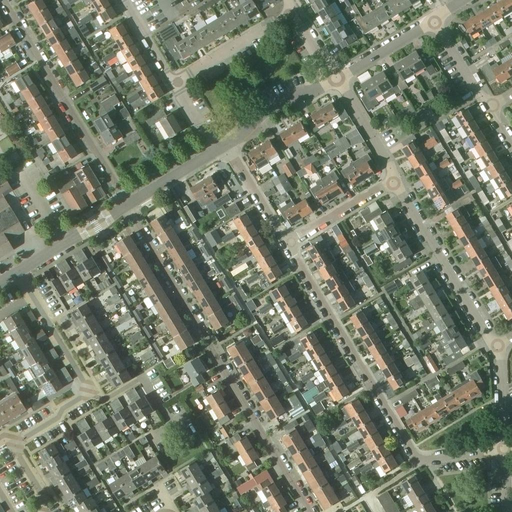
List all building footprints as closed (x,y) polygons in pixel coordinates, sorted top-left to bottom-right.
[(35,0),(26,5),(33,15),(46,8),(40,0),(35,0)] [(96,0),(92,3),(98,13),(110,6),(106,0),(96,0)] [(244,0),(246,2),(239,6),(248,20),(259,13),(251,1),(250,0),(244,0)] [(252,0),(251,1),(259,13),(276,2),(274,0),(252,0)] [(316,14),(318,12),(330,4),(327,0),(314,0),(312,1),(312,2),(314,5),(312,7),(316,14)] [(395,0),(392,0),(383,5),(391,18),(392,20),(400,15),(398,13),(402,11),(395,0)] [(409,0),(395,0),(402,11),(403,13),(411,9),(409,7),(412,5),(409,0)] [(511,10),(505,0),(502,0),(495,5),(502,18),(511,12),(511,10)] [(208,2),(197,9),(200,13),(211,6),(208,2)] [(322,24),(325,23),(337,15),(330,4),(318,12),(320,16),(318,17),(322,24)] [(351,7),(357,16),(361,14),(359,11),(355,5),(351,7)] [(383,5),(373,11),(382,26),(389,22),(388,20),(391,18),(383,5)] [(495,5),(484,11),(492,24),(502,18),(495,5)] [(110,6),(98,13),(104,23),(116,16),(110,6)] [(235,8),(229,12),(237,26),(248,20),(239,6),(235,8)] [(33,15),(39,26),(52,18),(46,8),(33,15)] [(197,9),(187,15),(189,19),(193,17),(200,13),(197,9)] [(58,15),(61,19),(66,16),(64,11),(58,15)] [(361,14),(357,16),(355,18),(365,35),(370,31),(371,33),(378,28),(377,26),(381,24),(382,26),(373,11),(363,18),(361,14)] [(484,11),(474,18),(482,31),(492,24),(484,11)] [(229,12),(218,19),(226,33),(237,26),(229,12)] [(87,22),(92,19),(89,14),(84,17),(87,22)] [(187,15),(175,22),(178,26),(189,19),(187,15)] [(327,27),(325,28),(329,35),(331,34),(331,33),(344,26),(337,15),(325,23),(327,27)] [(87,22),(84,17),(79,21),(82,26),(87,22)] [(39,26),(45,36),(58,28),(52,18),(39,26)] [(482,31),(474,18),(463,24),(471,37),(482,31)] [(218,19),(207,25),(215,39),(226,33),(218,19)] [(175,22),(158,33),(175,61),(182,57),(182,59),(194,52),(185,38),(177,43),(174,38),(179,35),(175,28),(178,26),(175,22)] [(108,30),(114,41),(127,33),(120,23),(108,30)] [(333,37),(331,39),(335,46),(340,43),(343,48),(357,40),(347,24),(344,26),(331,33),(331,34),(333,37)] [(207,25),(196,32),(204,45),(215,39),(207,25)] [(45,36),(51,46),(64,38),(58,28),(45,36)] [(196,32),(185,38),(194,52),(204,45),(196,32)] [(0,52),(1,52),(3,56),(11,51),(9,47),(14,43),(9,34),(2,37),(0,33),(0,52)] [(114,41),(121,51),(133,44),(127,33),(114,41)] [(101,34),(95,38),(98,42),(104,39),(101,34)] [(51,46),(57,56),(70,49),(64,38),(51,46)] [(121,51),(127,61),(139,54),(133,44),(121,51)] [(85,47),(80,50),(82,55),(84,54),(88,52),(85,47)] [(57,56),(64,67),(77,59),(70,49),(57,56)] [(115,57),(112,52),(107,55),(110,60),(115,57)] [(416,52),(405,59),(414,74),(425,67),(430,76),(436,73),(429,60),(423,64),(416,52)] [(127,61),(133,71),(145,64),(139,54),(127,61)] [(107,55),(101,59),(103,61),(104,63),(104,64),(110,60),(107,55)] [(511,58),(502,64),(510,77),(511,75),(511,58)] [(64,67),(70,77),(83,69),(77,59),(64,67)] [(395,80),(402,91),(408,87),(403,80),(414,74),(405,59),(394,66),(401,77),(395,80)] [(5,69),(9,76),(20,69),(15,63),(5,69)] [(510,77),(502,64),(499,67),(496,63),(490,67),(488,63),(481,68),(490,83),(496,78),(500,83),(510,77)] [(133,71),(139,82),(151,74),(145,64),(133,71)] [(83,69),(70,77),(76,87),(89,79),(83,69)] [(128,77),(125,72),(119,76),(122,81),(128,77)] [(383,72),(372,79),(381,93),(385,100),(396,94),(396,95),(402,91),(395,80),(390,84),(383,72)] [(14,81),(20,91),(33,83),(27,73),(14,81)] [(151,74),(139,82),(145,92),(157,85),(151,74)] [(93,93),(107,84),(103,76),(89,85),(93,93)] [(122,81),(119,76),(114,79),(117,84),(122,81)] [(381,93),(372,79),(361,85),(368,97),(362,100),(368,111),(375,107),(374,106),(378,104),(374,97),(381,93)] [(20,91),(26,101),(39,94),(33,83),(20,91)] [(138,96),(139,98),(141,100),(148,96),(151,102),(164,95),(157,85),(145,92),(138,96)] [(423,91),(417,95),(422,103),(428,100),(423,91)] [(134,101),(139,98),(138,96),(136,93),(131,96),(134,101)] [(26,101),(32,111),(45,104),(39,94),(26,101)] [(93,121),(100,133),(114,125),(110,118),(111,118),(110,117),(114,115),(115,110),(113,106),(119,103),(114,94),(100,103),(102,107),(100,108),(98,116),(100,117),(93,121)] [(129,104),(134,101),(131,96),(126,99),(129,104)] [(10,97),(5,100),(7,105),(13,101),(10,97)] [(332,103),(321,109),(330,123),(340,117),(342,120),(348,116),(340,103),(334,106),(332,103)] [(32,111),(38,122),(51,114),(45,104),(32,111)] [(144,119),(149,127),(159,121),(169,139),(181,131),(171,114),(167,116),(162,108),(144,119)] [(330,123),(321,109),(311,116),(314,120),(309,123),(315,132),(330,123)] [(456,115),(462,126),(473,119),(467,109),(456,115)] [(38,122),(45,132),(57,124),(51,114),(38,122)] [(462,126),(468,136),(480,129),(473,119),(462,126)] [(301,122),(291,128),(298,140),(308,133),(301,122)] [(45,132),(51,142),(64,134),(57,124),(45,132)] [(114,125),(100,133),(108,145),(122,136),(125,134),(123,130),(120,132),(119,131),(118,132),(114,125)] [(23,132),(26,136),(35,130),(32,126),(23,132)] [(298,140),(291,128),(280,135),(287,146),(298,140)] [(468,136),(475,147),(486,140),(480,129),(468,136)] [(123,140),(127,146),(140,138),(137,132),(136,131),(123,140)] [(51,142),(57,152),(70,145),(64,134),(51,142)] [(448,135),(443,137),(447,144),(451,141),(448,135)] [(345,137),(340,140),(343,145),(348,141),(345,137)] [(29,142),(32,146),(38,143),(35,138),(29,142)] [(354,138),(348,141),(351,146),(357,143),(354,138)] [(270,140),(260,147),(269,162),(279,156),(270,140)] [(335,143),(338,148),(343,145),(340,140),(335,143)] [(475,147),(481,157),(492,150),(486,140),(475,147)] [(414,141),(402,148),(408,158),(425,148),(424,145),(417,146),(414,141)] [(70,145),(57,152),(63,162),(76,155),(70,145)] [(343,145),(338,148),(340,153),(346,149),(343,145)] [(260,147),(249,153),(259,170),(269,164),(268,162),(269,162),(260,147)] [(284,152),(289,159),(294,156),(289,149),(284,152)] [(452,152),(456,158),(461,155),(457,149),(452,152)] [(481,157),(487,167),(499,160),(492,150),(481,157)] [(420,151),(409,158),(415,168),(426,161),(420,151)] [(367,154),(354,162),(365,180),(375,174),(371,168),(375,166),(367,154)] [(461,155),(456,158),(459,164),(464,161),(461,155)] [(317,160),(312,163),(315,168),(320,165),(317,160)] [(487,167),(483,170),(489,180),(494,178),(505,171),(499,160),(487,167)] [(365,180),(354,162),(353,161),(350,163),(349,166),(341,171),(348,183),(351,181),(354,186),(365,180)] [(415,168),(421,179),(432,172),(426,161),(415,168)] [(282,167),(288,178),(296,173),(289,162),(282,167)] [(307,167),(305,168),(308,173),(310,176),(317,172),(315,168),(312,163),(307,167)] [(86,165),(74,173),(77,179),(72,181),(64,186),(67,191),(61,194),(73,214),(85,207),(86,206),(85,205),(89,203),(90,204),(91,203),(92,203),(104,195),(100,188),(101,188),(86,165)] [(432,172),(421,179),(427,189),(438,182),(439,182),(442,180),(438,174),(439,171),(438,168),(437,169),(432,171),(432,172)] [(465,173),(468,179),(473,176),(469,170),(465,173)] [(0,256),(12,249),(7,241),(24,231),(3,197),(2,196),(12,191),(0,172),(0,171),(0,256)] [(334,171),(321,179),(322,180),(323,181),(333,199),(344,192),(338,182),(340,181),(334,171)] [(494,178),(500,188),(511,181),(505,171),(494,178)] [(219,188),(214,180),(211,176),(201,182),(217,209),(232,200),(228,194),(218,200),(212,191),(219,188)] [(473,176),(468,179),(472,185),(477,182),(473,176)] [(273,181),(276,185),(281,182),(278,177),(273,181)] [(310,189),(314,196),(317,194),(323,205),(333,199),(323,181),(322,180),(321,179),(321,178),(315,182),(317,185),(310,189)] [(281,182),(276,185),(282,196),(287,192),(284,187),(289,184),(286,179),(281,182)] [(292,189),(286,179),(289,184),(284,187),(287,192),(292,189)] [(511,182),(511,181),(500,188),(506,198),(511,194),(511,182)] [(217,209),(201,182),(190,189),(197,201),(202,198),(211,213),(217,209)] [(263,186),(266,191),(274,187),(271,182),(263,186)] [(438,182),(427,189),(433,199),(445,192),(438,182)] [(452,191),(450,189),(445,192),(433,199),(439,209),(451,203),(457,199),(452,191)] [(477,193),(481,199),(486,197),(482,190),(477,193)] [(446,216),(452,227),(465,219),(469,216),(464,207),(474,200),(471,195),(452,207),(454,211),(446,216)] [(486,197),(481,199),(485,205),(489,202),(486,197)] [(247,199),(242,202),(245,208),(248,206),(251,204),(247,199)] [(306,200),(296,206),(303,217),(313,211),(306,200)] [(303,217),(296,206),(293,202),(280,210),(286,220),(289,218),(292,223),(303,217)] [(201,218),(191,203),(184,207),(193,223),(201,218)] [(226,209),(231,218),(241,211),(236,203),(226,209)] [(361,212),(364,217),(372,213),(369,208),(361,212)] [(374,219),(381,230),(394,222),(387,211),(383,214),(380,208),(372,213),(364,217),(367,223),(374,219)] [(183,220),(184,221),(188,218),(182,209),(178,211),(181,216),(183,220)] [(234,221),(240,231),(253,223),(247,213),(234,221)] [(492,216),(498,227),(502,224),(496,214),(492,216)] [(164,215),(151,223),(159,235),(172,227),(175,225),(173,223),(172,221),(171,219),(168,221),(164,215)] [(181,216),(174,221),(176,225),(183,220),(181,216)] [(452,227),(458,237),(471,229),(465,219),(452,227)] [(387,241),(400,233),(394,222),(381,230),(375,233),(381,244),(387,241)] [(242,233),(247,242),(259,234),(254,226),(253,223),(240,231),(242,233)] [(502,224),(498,227),(502,233),(506,230),(502,224)] [(172,227),(159,235),(164,244),(177,236),(172,227)] [(215,229),(205,236),(212,247),(223,241),(221,239),(215,229)] [(458,237),(465,248),(477,240),(471,229),(458,237)] [(235,237),(232,232),(227,235),(230,240),(235,237)] [(389,254),(394,252),(407,244),(400,233),(387,241),(391,247),(386,249),(389,254)] [(247,242),(253,251),(265,244),(261,238),(259,234),(247,242)] [(337,237),(341,243),(346,240),(342,234),(337,237)] [(130,235),(117,243),(124,256),(137,248),(130,235)] [(230,240),(227,235),(221,239),(223,241),(224,244),(230,240)] [(164,244),(169,252),(182,244),(177,236),(164,244)] [(313,246),(307,250),(314,260),(330,250),(321,237),(311,243),(313,246)] [(341,244),(339,245),(342,249),(349,245),(346,240),(341,243),(341,244)] [(465,248),(471,258),(483,250),(477,240),(465,248)] [(182,244),(169,252),(174,260),(187,252),(182,244)] [(256,257),(259,262),(271,254),(265,244),(253,251),(256,257)] [(375,244),(370,248),(373,253),(379,250),(375,244)] [(407,244),(394,252),(400,263),(394,267),(397,273),(413,263),(409,257),(413,255),(407,244)] [(137,248),(124,256),(130,265),(143,257),(137,248)] [(373,253),(370,248),(364,251),(368,256),(373,253)] [(82,250),(78,252),(93,277),(101,272),(93,258),(92,257),(88,260),(82,250)] [(330,250),(314,260),(320,270),(331,263),(336,261),(330,250)] [(471,258),(477,268),(490,261),(483,250),(471,258)] [(80,265),(75,267),(84,282),(85,282),(93,277),(78,252),(74,255),(80,265)] [(187,252),(174,260),(179,268),(192,260),(187,252)] [(248,257),(245,252),(239,256),(242,261),(248,257)] [(271,254),(259,262),(262,267),(256,271),(257,273),(258,276),(277,264),(271,254)] [(355,255),(350,258),(354,264),(358,261),(355,255)] [(101,258),(107,267),(110,265),(105,256),(101,258)] [(239,256),(233,259),(237,264),(242,261),(239,256)] [(143,257),(130,265),(134,272),(147,264),(143,257)] [(65,260),(61,262),(76,287),(84,282),(75,267),(71,270),(65,260)] [(192,260),(179,268),(184,276),(197,268),(192,260)] [(477,268),(483,279),(496,271),(490,261),(477,268)] [(63,275),(59,277),(68,292),(76,287),(61,262),(57,265),(58,267),(63,275)] [(320,270),(326,281),(338,274),(331,263),(320,270)] [(147,264),(134,272),(139,281),(152,273),(147,264)] [(277,264),(258,276),(260,278),(261,280),(267,276),(271,282),(283,274),(277,264)] [(197,268),(184,276),(189,284),(202,277),(197,268)] [(68,292),(59,277),(55,280),(49,270),(44,272),(47,277),(59,297),(68,292)] [(215,274),(212,270),(205,275),(207,279),(215,274)] [(416,289),(429,281),(423,270),(410,278),(416,289)] [(338,274),(326,281),(332,291),(344,284),(348,281),(342,271),(338,274)] [(483,279),(490,289),(496,285),(502,281),(496,271),(483,279)] [(152,273),(139,281),(144,289),(157,281),(152,273)] [(260,278),(258,276),(257,273),(251,276),(254,281),(260,278)] [(367,275),(362,278),(366,285),(371,282),(367,275)] [(254,281),(251,276),(246,280),(249,285),(254,281)] [(202,277),(189,284),(194,293),(207,285),(202,277)] [(221,280),(225,286),(229,283),(226,278),(221,280)] [(111,285),(107,280),(100,284),(103,290),(111,285)] [(157,281),(144,289),(149,297),(162,289),(157,281)] [(344,284),(332,291),(338,301),(350,294),(355,291),(349,281),(348,281),(344,284)] [(423,300),(436,292),(429,281),(416,289),(420,295),(415,298),(409,302),(412,306),(422,300),(423,300)] [(490,289),(496,300),(508,292),(502,281),(496,285),(490,289)] [(371,282),(366,285),(369,290),(370,290),(374,287),(371,282)] [(272,291),(278,301),(290,294),(284,283),(272,291)] [(384,289),(388,295),(398,289),(395,283),(384,289)] [(207,285),(194,293),(199,301),(212,293),(207,285)] [(115,287),(109,290),(112,296),(118,293),(115,287)] [(162,289),(149,297),(154,305),(167,297),(162,289)] [(429,310),(442,302),(436,292),(423,300),(422,300),(412,306),(415,311),(420,308),(425,304),(429,310)] [(496,300),(502,310),(511,303),(511,298),(508,292),(496,300)] [(212,293),(199,301),(204,309),(217,301),(212,293)] [(117,294),(112,297),(115,303),(121,299),(117,294)] [(278,301),(284,311),(296,304),(290,294),(278,301)] [(350,294),(338,301),(345,312),(356,305),(350,294)] [(115,303),(112,297),(107,301),(109,304),(110,306),(115,303)] [(167,297),(154,305),(159,314),(172,306),(167,297)] [(244,308),(238,299),(234,302),(239,311),(244,308)] [(376,302),(380,308),(385,305),(380,299),(376,302)] [(217,301),(204,309),(209,317),(222,309),(217,301)] [(435,321),(448,313),(442,302),(429,310),(435,321)] [(72,320),(74,323),(92,313),(87,303),(72,312),(75,318),(72,320)] [(270,303),(264,306),(267,311),(273,307),(270,303)] [(511,303),(502,310),(508,320),(511,318),(511,303)] [(284,311),(291,321),(303,314),(296,304),(284,311)] [(172,306),(159,314),(164,322),(177,314),(172,306)] [(264,306),(259,309),(262,314),(267,311),(264,306)] [(222,309),(209,317),(216,329),(229,322),(222,309)] [(351,317),(357,327),(368,321),(362,310),(351,317)] [(2,320),(8,331),(33,316),(30,311),(21,317),(17,311),(2,320)] [(80,326),(83,331),(98,322),(92,313),(74,323),(77,328),(80,326)] [(129,313),(123,316),(127,321),(132,318),(129,313)] [(442,332),(455,324),(448,313),(435,321),(430,324),(425,328),(427,332),(438,325),(442,332)] [(177,314),(164,322),(169,330),(182,322),(177,314)] [(303,314),(291,321),(297,332),(309,324),(303,314)] [(385,317),(389,322),(394,320),(390,314),(385,317)] [(8,331),(13,340),(29,331),(26,325),(35,319),(33,316),(8,331)] [(127,321),(123,316),(118,319),(120,322),(121,325),(127,321)] [(253,323),(250,319),(241,324),(244,328),(253,323)] [(422,323),(425,328),(430,324),(427,319),(422,323)] [(394,320),(389,322),(393,329),(397,326),(394,320)] [(357,327),(363,338),(375,331),(368,321),(357,327)] [(83,338),(85,342),(103,331),(98,322),(83,331),(86,337),(83,338)] [(182,322),(169,330),(174,338),(187,330),(182,322)] [(443,345),(448,342),(461,334),(455,324),(442,332),(445,338),(440,341),(435,344),(437,349),(443,345)] [(280,331),(277,326),(272,330),(274,335),(280,331)] [(19,349),(44,334),(42,330),(32,335),(29,331),(13,340),(19,349)] [(187,330),(174,338),(181,351),(195,343),(187,330)] [(91,344),(94,350),(109,340),(103,331),(85,342),(88,346),(91,344)] [(363,338),(369,348),(381,341),(375,331),(363,338)] [(419,331),(412,335),(415,340),(422,336),(419,331)] [(140,332),(135,335),(138,340),(143,337),(140,332)] [(303,345),(297,348),(300,353),(306,350),(319,342),(313,332),(300,339),(303,345)] [(22,360),(25,358),(40,349),(37,344),(47,338),(44,334),(19,349),(16,351),(19,354),(18,356),(20,358),(21,359),(22,360)] [(274,336),(270,339),(274,347),(284,341),(280,334),(275,337),(274,336)] [(398,337),(401,343),(406,340),(403,334),(398,337)] [(461,334),(448,342),(454,353),(450,355),(443,359),(446,365),(463,355),(460,350),(468,345),(461,334)] [(138,340),(135,335),(129,338),(131,341),(132,343),(138,340)] [(258,335),(250,340),(254,346),(256,344),(262,341),(258,335)] [(228,348),(233,357),(248,348),(242,339),(228,348)] [(94,357),(97,361),(115,350),(109,340),(94,350),(97,355),(94,357)] [(262,341),(256,344),(259,348),(265,344),(263,340),(262,341)] [(406,340),(401,343),(405,349),(410,346),(406,340)] [(369,348),(375,359),(387,352),(381,341),(369,348)] [(319,342),(306,350),(312,360),(325,352),(319,342)] [(160,347),(156,350),(161,358),(165,355),(160,347)] [(56,353),(53,348),(43,354),(40,349),(25,358),(30,368),(56,353)] [(233,357),(239,366),(253,358),(248,348),(233,357)] [(102,363),(105,368),(120,359),(115,351),(115,350),(97,361),(99,365),(102,363)] [(151,351),(146,354),(149,359),(154,356),(151,351)] [(283,351),(276,355),(281,362),(282,361),(285,359),(287,358),(283,351)] [(325,352),(312,360),(319,370),(320,369),(331,362),(325,352)] [(375,359),(382,369),(393,362),(387,352),(375,359)] [(27,370),(33,379),(52,368),(48,363),(58,357),(56,353),(30,368),(27,370)] [(149,359),(146,354),(141,357),(143,360),(144,362),(149,359)] [(294,354),(288,358),(291,362),(296,359),(297,359),(294,354)] [(429,354),(423,357),(428,365),(434,362),(429,354)] [(410,358),(414,364),(419,361),(415,355),(410,358)] [(201,374),(206,370),(199,357),(184,366),(185,368),(180,371),(182,375),(188,372),(192,379),(190,380),(194,387),(205,381),(201,374)] [(175,365),(170,358),(163,362),(167,369),(175,365)] [(253,358),(239,366),(244,375),(258,367),(261,365),(257,360),(255,361),(253,358)] [(106,376),(108,380),(126,369),(121,360),(120,359),(105,368),(109,374),(106,376)] [(5,364),(4,364),(8,369),(10,367),(13,366),(10,361),(8,361),(5,364)] [(419,361),(414,364),(417,370),(423,367),(419,361)] [(463,361),(453,367),(456,372),(466,366),(463,361)] [(319,370),(313,374),(315,377),(316,378),(321,375),(325,380),(337,373),(331,362),(320,369),(319,370)] [(382,369),(388,379),(399,372),(393,362),(382,369)] [(434,362),(428,365),(433,374),(439,370),(434,362)] [(258,367),(244,375),(250,384),(264,376),(262,372),(264,371),(261,365),(258,367)] [(7,370),(12,379),(16,376),(10,367),(8,369),(7,370)] [(38,389),(42,387),(67,372),(64,367),(55,373),(52,368),(33,379),(38,389)] [(456,372),(453,367),(447,370),(450,376),(456,372)] [(126,369),(108,380),(111,384),(114,382),(117,388),(132,379),(126,369)] [(312,371),(306,375),(309,380),(315,377),(313,374),(312,371)] [(67,372),(42,387),(47,396),(63,387),(60,381),(64,379),(67,383),(72,380),(69,376),(69,375),(67,372)] [(399,372),(388,379),(394,390),(406,383),(399,372)] [(471,377),(462,383),(471,399),(482,392),(480,390),(485,386),(477,372),(471,375),(471,377)] [(337,373),(325,380),(331,391),(344,383),(337,373)] [(306,375),(300,378),(304,383),(309,380),(306,375)] [(250,384),(255,393),(269,385),(264,376),(250,384)] [(437,377),(431,380),(435,385),(440,382),(437,377)] [(435,385),(431,380),(426,383),(429,388),(435,385)] [(323,382),(315,386),(319,392),(326,388),(323,382)] [(344,383),(331,391),(337,401),(350,393),(344,383)] [(462,383),(451,389),(460,405),(471,399),(462,383)] [(195,388),(197,393),(204,389),(202,384),(195,388)] [(255,393),(261,402),(275,394),(269,385),(255,393)] [(135,388),(130,391),(145,415),(154,410),(145,396),(141,398),(135,388)] [(416,389),(411,392),(414,398),(419,395),(416,389)] [(17,390),(0,400),(0,425),(26,410),(23,405),(25,404),(17,390)] [(210,404),(205,407),(208,411),(213,408),(224,401),(218,390),(206,397),(210,404)] [(448,395),(443,398),(450,411),(460,405),(451,390),(446,393),(448,395)] [(132,403),(128,406),(137,420),(145,415),(130,391),(126,394),(132,403)] [(327,397),(324,391),(319,395),(322,400),(327,397)] [(414,398),(411,392),(400,399),(403,404),(414,398)] [(261,402),(266,411),(280,403),(275,394),(261,402)] [(437,402),(432,405),(440,418),(450,411),(443,398),(440,394),(435,397),(437,402)] [(295,395),(287,399),(294,410),(296,408),(301,405),(298,400),(295,395)] [(322,400),(319,395),(314,398),(317,403),(322,400)] [(118,399),(114,401),(129,425),(137,420),(128,406),(124,408),(118,398),(118,399)] [(358,398),(345,406),(346,407),(342,409),(346,416),(344,417),(344,418),(346,421),(352,417),(365,410),(358,398)] [(116,413),(112,416),(121,430),(129,425),(114,401),(110,404),(116,413)] [(213,408),(219,419),(231,412),(225,401),(213,408)] [(280,403),(266,411),(271,420),(286,412),(280,403)] [(312,409),(316,415),(326,410),(321,403),(312,409)] [(432,405),(422,411),(430,424),(440,418),(432,405)] [(101,409),(97,411),(113,435),(121,430),(112,416),(107,418),(101,409)] [(371,420),(365,410),(352,417),(358,428),(371,420)] [(99,424),(95,426),(104,440),(113,435),(97,411),(93,414),(99,424)] [(430,424),(422,411),(406,421),(411,428),(416,425),(419,430),(430,424)] [(227,415),(218,421),(221,426),(230,421),(227,415)] [(288,415),(277,420),(280,426),(291,419),(288,415)] [(85,419),(81,421),(96,446),(104,440),(95,426),(91,429),(85,419)] [(283,426),(286,432),(297,426),(294,420),(283,426)] [(303,423),(309,433),(316,429),(310,420),(303,423)] [(358,428),(365,439),(377,431),(371,420),(358,428)] [(96,446),(81,421),(76,424),(82,434),(78,436),(87,451),(96,446)] [(342,426),(339,422),(333,425),(336,430),(342,426)] [(220,430),(222,434),(229,430),(227,426),(220,430)] [(282,437),(287,446),(302,437),(296,428),(282,437)] [(229,430),(222,434),(225,438),(232,434),(229,430)] [(365,439),(371,450),(384,442),(377,431),(365,439)] [(133,433),(128,436),(131,442),(136,439),(133,433)] [(311,437),(315,443),(317,442),(322,439),(318,433),(311,437)] [(229,439),(232,445),(241,439),(238,434),(229,439)] [(139,440),(142,445),(148,442),(145,436),(139,440)] [(234,444),(241,455),(252,447),(246,437),(234,444)] [(287,446),(293,455),(307,446),(302,437),(287,446)] [(325,445),(322,439),(317,442),(321,447),(325,445)] [(58,441),(39,452),(42,458),(39,460),(41,464),(65,450),(63,447),(61,444),(60,445),(58,441)] [(74,441),(68,444),(72,450),(77,446),(74,441)] [(360,446),(357,441),(352,444),(354,449),(360,446)] [(384,442),(371,450),(378,461),(391,453),(384,442)] [(47,466),(50,471),(65,462),(62,457),(67,454),(66,453),(72,450),(68,444),(63,447),(65,450),(41,464),(44,468),(47,466)] [(123,449),(126,455),(132,451),(128,446),(123,449)] [(307,446),(293,455),(298,464),(312,455),(314,454),(311,449),(309,450),(307,446)] [(259,458),(252,447),(241,455),(247,465),(259,458)] [(132,451),(126,455),(129,460),(135,457),(132,451)] [(324,455),(326,459),(332,456),(330,451),(324,455)] [(204,456),(207,461),(214,457),(211,452),(204,456)] [(378,461),(372,465),(373,468),(374,469),(380,465),(385,472),(397,464),(391,453),(378,461)] [(298,464),(304,473),(318,464),(312,455),(298,464)] [(156,456),(147,462),(156,477),(161,474),(163,476),(167,474),(156,456)] [(332,456),(326,459),(329,464),(335,461),(332,456)] [(104,461),(108,466),(113,463),(110,458),(104,461)] [(85,459),(79,463),(83,468),(88,465),(85,459)] [(183,474),(186,479),(201,470),(195,461),(177,472),(180,476),(183,474)] [(50,478),(52,482),(70,471),(65,462),(50,471),(53,476),(50,478)] [(147,462),(138,467),(148,486),(152,483),(151,480),(156,477),(147,462)] [(245,467),(248,472),(256,467),(253,462),(245,467)] [(79,463),(74,466),(77,471),(83,468),(79,463)] [(113,463),(108,466),(111,471),(116,468),(113,463)] [(304,473),(309,482),(323,473),(318,464),(304,473)] [(365,466),(360,469),(361,472),(362,474),(368,471),(365,466)] [(138,467),(128,473),(137,488),(143,485),(144,488),(148,486),(138,467)] [(220,468),(215,471),(216,474),(218,477),(224,474),(222,470),(220,468)] [(186,487),(189,491),(207,480),(201,470),(186,479),(189,485),(186,487)] [(58,484),(61,490),(76,481),(70,471),(52,482),(55,486),(58,484)] [(216,474),(215,471),(209,474),(213,480),(218,477),(216,474)] [(248,476),(250,480),(257,476),(255,471),(248,476)] [(323,473),(309,482),(315,491),(329,482),(327,479),(329,478),(325,472),(323,473)] [(128,473),(119,479),(130,497),(134,494),(132,491),(137,488),(128,473)] [(401,483),(408,495),(421,487),(419,484),(414,475),(401,483)] [(257,476),(250,480),(252,484),(260,480),(257,476)] [(119,479),(109,485),(118,500),(118,499),(124,496),(126,499),(130,497),(119,479)] [(262,503),(262,504),(279,493),(273,483),(270,485),(267,479),(253,488),(256,493),(262,490),(268,500),(262,503)] [(213,490),(207,480),(189,491),(191,495),(194,493),(198,499),(209,492),(213,490)] [(239,480),(234,483),(237,488),(242,485),(239,480)] [(61,497),(64,501),(82,490),(76,481),(61,490),(65,495),(61,497)] [(94,486),(91,481),(86,484),(88,489),(94,486)] [(315,491),(320,500),(334,491),(329,482),(315,491)] [(408,495),(415,505),(428,498),(425,493),(421,487),(408,495)] [(73,509),(77,506),(87,500),(87,499),(82,490),(64,501),(66,505),(69,503),(73,509)] [(334,491),(320,500),(325,509),(339,500),(334,491)] [(391,497),(388,491),(377,497),(381,503),(391,497)] [(186,511),(195,511),(214,501),(209,492),(198,499),(193,501),(196,506),(186,511)] [(279,493),(262,504),(264,507),(270,504),(274,511),(271,511),(285,511),(286,511),(283,506),(286,504),(279,493)] [(77,511),(87,511),(97,506),(92,497),(87,499),(87,500),(77,506),(80,511),(77,511)] [(394,502),(391,497),(381,503),(384,508),(394,502)] [(417,509),(418,511),(426,511),(434,508),(430,502),(428,498),(415,505),(417,509)] [(216,511),(220,510),(214,501),(195,511),(216,511)] [(390,511),(398,508),(394,502),(384,508),(386,511),(390,511)]
